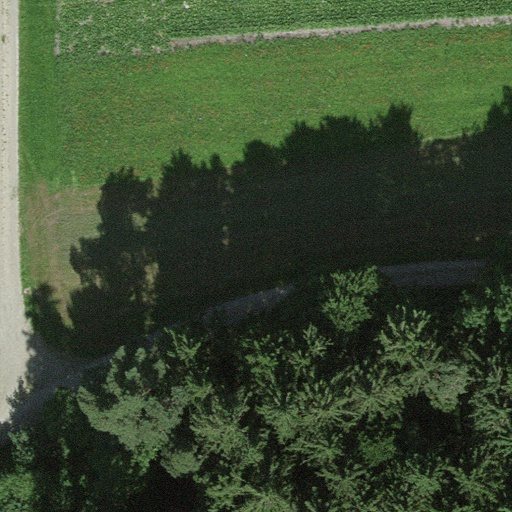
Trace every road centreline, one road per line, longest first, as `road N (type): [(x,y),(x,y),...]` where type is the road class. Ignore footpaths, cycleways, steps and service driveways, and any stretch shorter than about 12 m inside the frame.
road 1 (track): [(0,449),(216,322),(410,275),(511,272)]
road 2 (track): [(26,436),(4,254),(7,0)]
